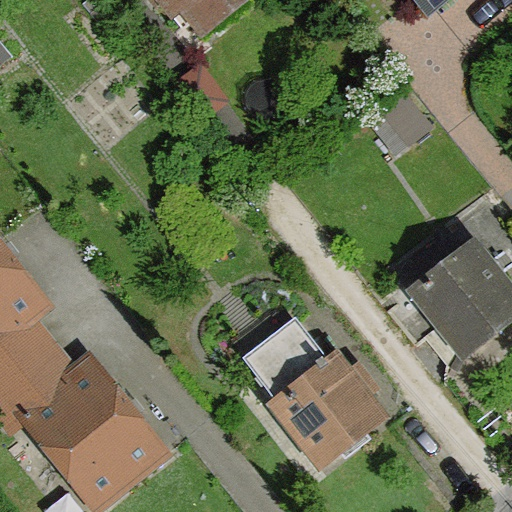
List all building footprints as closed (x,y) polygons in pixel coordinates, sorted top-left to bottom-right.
[(159,0),(164,5),(170,0),(177,0),(206,36),(249,0),(159,0)] [(0,347),(51,308),(0,241),(0,347)] [(511,319),(511,290),(477,246),(419,293),(466,357),(511,319)] [(281,401),(330,364),(299,323),(249,359),(281,401)] [(387,420),(338,357),(330,364),(281,401),(276,405),(324,467),(387,420)] [(170,454),(94,359),(32,408),(22,416),(98,511),(170,454)] [(0,389),(10,382),(0,368),(0,389)] [(22,416),(32,408),(10,382),(0,389),(0,416),(9,428),(22,416)]
